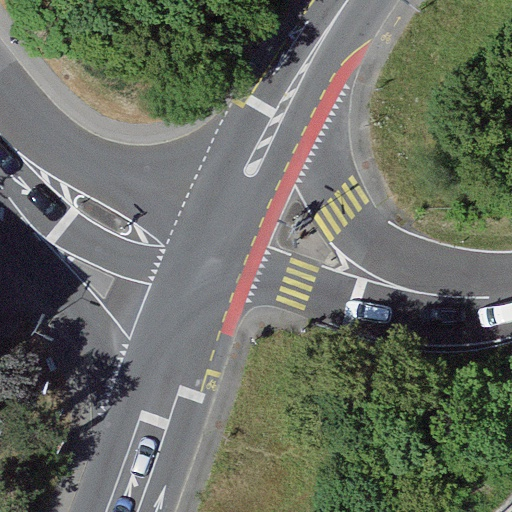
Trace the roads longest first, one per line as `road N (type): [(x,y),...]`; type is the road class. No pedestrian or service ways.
road 1 (unclassified): [(19,150),(49,262),(106,365),(135,477)]
road 2 (motorway): [(403,290),(342,209),(293,89)]
road 3 (secondary): [(214,261),(135,477)]
road 4 (unclassified): [(19,150),(95,213),(214,261)]
road 5 (motorway): [(403,290),(297,283),(214,261)]
road 6 (secondary): [(293,89),(214,261)]
